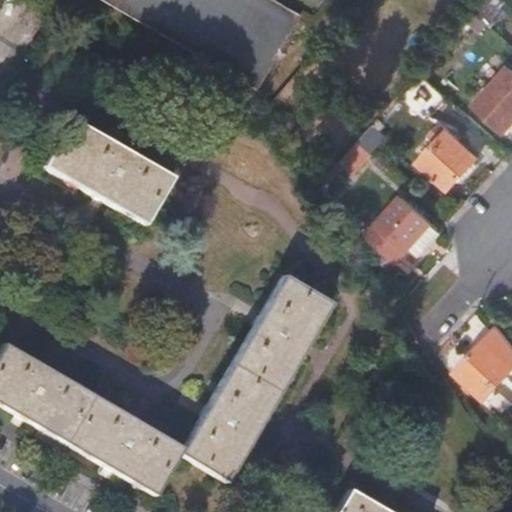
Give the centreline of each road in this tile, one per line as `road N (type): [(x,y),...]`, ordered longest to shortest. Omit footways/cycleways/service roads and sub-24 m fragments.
road 1 (residential): [(0,303),(162,398),(215,310)]
road 2 (residential): [(0,191),(215,310)]
road 3 (residential): [(429,316),(511,228)]
